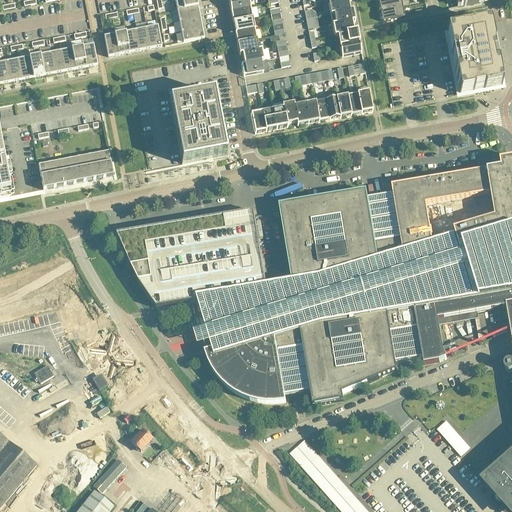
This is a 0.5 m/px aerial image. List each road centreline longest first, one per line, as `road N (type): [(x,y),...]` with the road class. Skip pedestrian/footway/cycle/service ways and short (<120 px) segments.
road 1 (residential): [(234,459),(511,341)]
road 2 (residential): [(234,459),(144,358),(59,234)]
road 3 (residential): [(253,170),(511,116)]
road 4 (residential): [(59,234),(78,211),(253,170)]
road 5 (residential): [(253,170),(220,0)]
